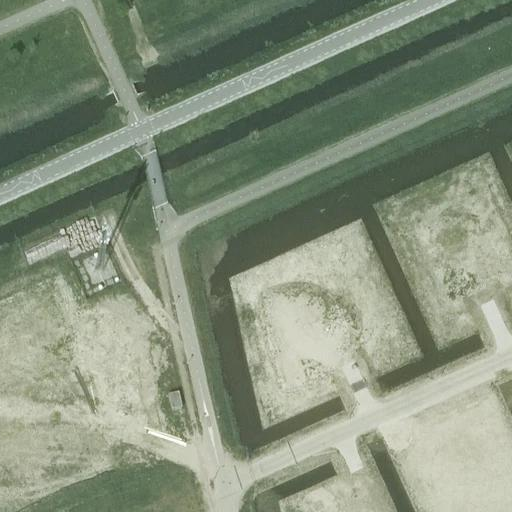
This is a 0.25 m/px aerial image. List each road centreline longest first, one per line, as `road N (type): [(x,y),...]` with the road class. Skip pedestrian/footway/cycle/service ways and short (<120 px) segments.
road 1 (tertiary): [(0,195),(434,0)]
road 2 (residential): [(221,489),(511,359)]
